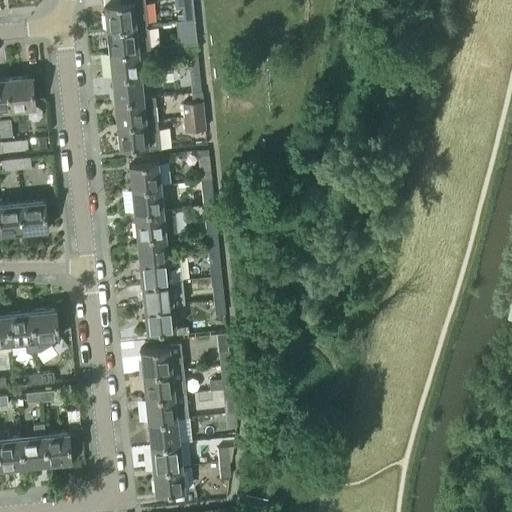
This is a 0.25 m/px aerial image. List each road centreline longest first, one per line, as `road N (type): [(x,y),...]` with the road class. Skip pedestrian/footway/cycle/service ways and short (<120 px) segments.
road 1 (residential): [(34,511),(97,505),(110,490),(85,269)]
road 2 (residential): [(85,269),(56,26)]
